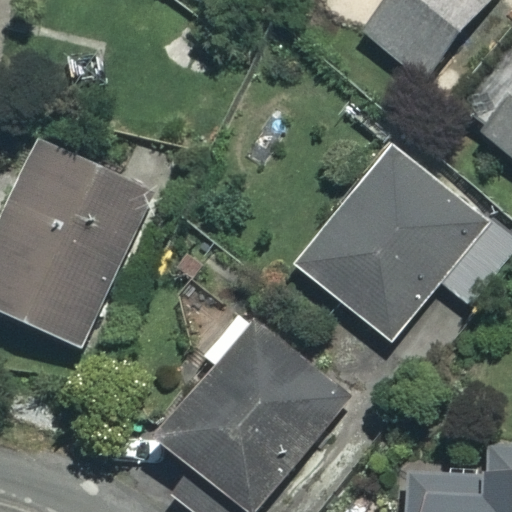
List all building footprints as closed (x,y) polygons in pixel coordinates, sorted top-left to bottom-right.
[(490,0),(380,0),(356,29),(421,83),(490,0)] [(511,60),(470,113),(511,145),(511,60)] [(45,140),(0,236),(0,312),(85,352),(159,192),(45,140)] [(397,146),(298,265),(394,344),(493,225),(397,146)] [(257,321),(161,434),(252,511),(260,511),(353,403),(257,321)] [(401,477),(400,511),(511,511),(511,442),(497,443),(497,479),(401,477)]
